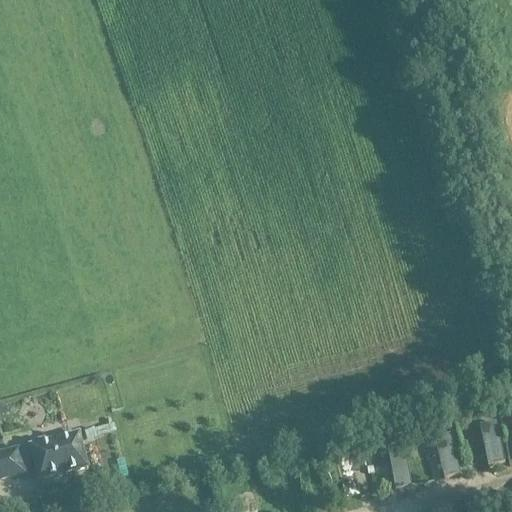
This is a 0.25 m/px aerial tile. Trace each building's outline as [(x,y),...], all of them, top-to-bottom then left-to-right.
[(496,422),(479,426),(489,468),(505,464),(496,422)] [(451,431),(432,435),(443,480),(461,475),(451,431)] [(34,446),(29,447),(38,482),(88,469),(79,434),(46,443),(43,440),(35,442),(34,446)] [(404,442),(386,446),(396,491),(414,487),(404,442)] [(373,449),(355,453),(365,496),(383,491),(373,449)] [(0,454),(0,479),(11,477),(5,454),(0,454)] [(334,460),(316,464),(326,505),(344,501),(334,460)] [(297,476),(279,480),(286,511),(304,511),(305,511),(297,476)] [(268,511),(260,483),(243,487),(250,511),(268,511)] [(511,509),(508,493),(468,503),(470,511),(500,511),(511,509)]
